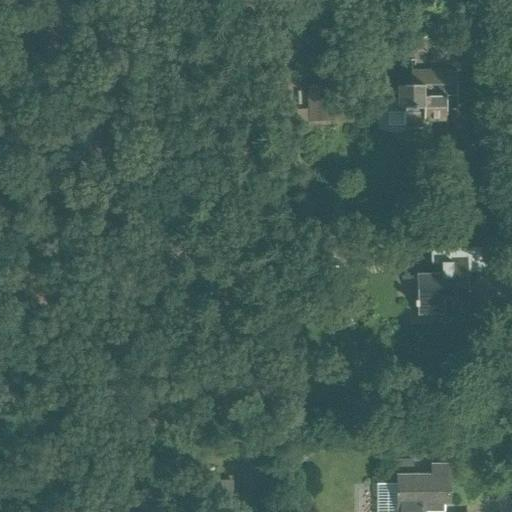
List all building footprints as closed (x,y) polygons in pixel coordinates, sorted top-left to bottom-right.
[(409,61),(398,61),(399,107),(403,107),(404,129),(423,128),(423,121),(443,121),(442,118),(445,118),(444,109),(455,109),(455,72),(409,73),(409,61)] [(332,83),(305,83),(306,121),(333,121),(332,83)] [(440,273),(414,273),(415,314),(442,314),(441,299),(466,298),(466,263),(478,263),(478,247),(430,248),(430,265),(439,264),(440,273)] [(308,435),(285,455),(295,467),(319,447),(308,435)] [(42,479),(43,479),(56,479),(57,460),(43,459),(43,461),(42,479)] [(395,483),(374,483),(374,511),(421,511),(442,511),(442,501),(446,501),(446,466),(430,466),(430,475),(395,475),(395,483)]
